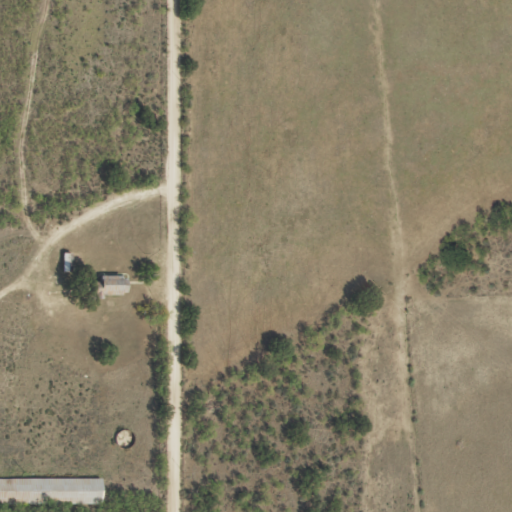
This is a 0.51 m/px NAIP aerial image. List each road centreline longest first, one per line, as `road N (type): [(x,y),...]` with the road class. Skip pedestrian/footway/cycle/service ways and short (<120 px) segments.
road 1 (residential): [(457,511),(441,270),(406,0)]
road 2 (residential): [(153,511),(157,0)]
